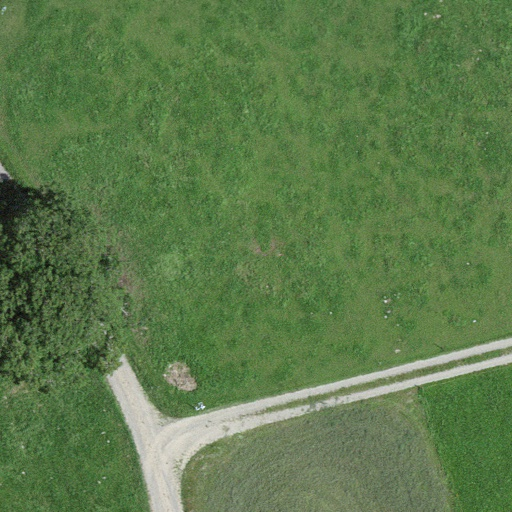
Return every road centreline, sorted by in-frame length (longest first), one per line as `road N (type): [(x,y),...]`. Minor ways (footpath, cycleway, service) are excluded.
road 1 (track): [(161,460),(206,433),(511,353)]
road 2 (track): [(172,511),(161,460),(42,258),(0,204)]
